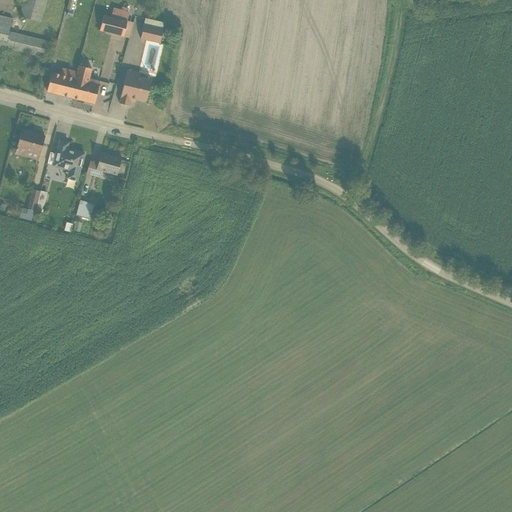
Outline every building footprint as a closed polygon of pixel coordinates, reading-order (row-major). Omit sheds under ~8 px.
[(22,0),(19,16),(40,22),(45,0),(22,0)] [(60,0),(59,9),(65,10),(67,0),(60,0)] [(67,0),(66,9),(70,10),(73,2),(75,2),(75,0),(67,0)] [(103,15),(99,31),(122,37),(129,11),(113,7),(110,16),(103,15)] [(0,15),(0,46),(48,58),(51,42),(9,31),(12,18),(0,15)] [(163,23),(144,18),(140,39),(159,44),(160,38),(164,39),(165,33),(162,32),(163,28),(162,28),(163,23)] [(50,71),(46,91),(93,104),(99,81),(89,78),(91,69),(77,65),(76,71),(62,67),(60,74),(50,71)] [(118,103),(128,105),(130,97),(145,101),(150,79),(139,77),(140,73),(126,70),(118,103)] [(21,130),(14,154),(37,160),(44,136),(21,130)] [(68,142),(59,140),(53,167),(67,170),(65,178),(77,181),(79,172),(84,153),(71,150),(66,149),(68,142)] [(101,151),(93,176),(99,178),(101,171),(116,176),(121,157),(101,151)] [(39,191),(31,189),(27,207),(26,208),(21,207),(18,217),(30,220),(33,210),(34,210),(36,203),(39,191)] [(39,191),(36,203),(43,205),(47,192),(40,191),(39,191)] [(75,215),(90,219),(93,204),(79,200),(75,215)] [(64,230),(70,232),(72,223),(66,222),(64,230)]
